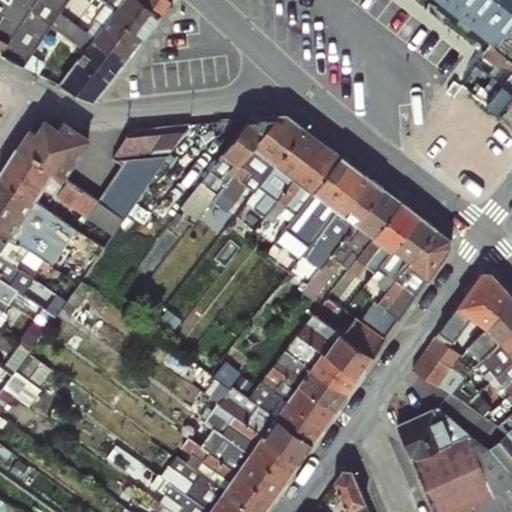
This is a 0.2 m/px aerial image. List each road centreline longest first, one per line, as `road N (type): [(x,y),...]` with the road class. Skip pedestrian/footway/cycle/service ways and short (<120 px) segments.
road 1 (residential): [(36,90),(90,114),(298,82)]
road 2 (tertiary): [(481,233),(298,82)]
road 3 (residential): [(358,412),(481,233)]
road 4 (residential): [(289,511),(358,412)]
road 5 (tertiary): [(298,82),(210,0)]
